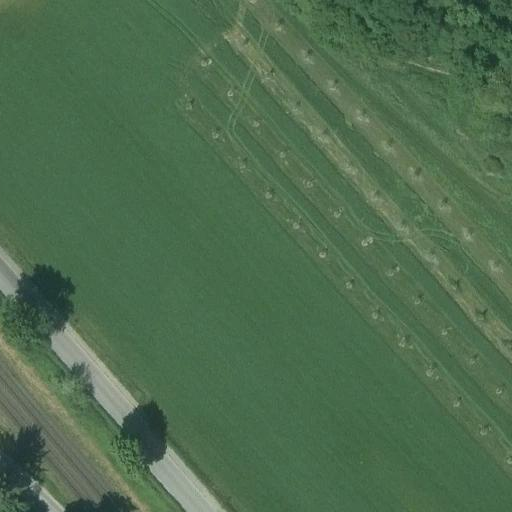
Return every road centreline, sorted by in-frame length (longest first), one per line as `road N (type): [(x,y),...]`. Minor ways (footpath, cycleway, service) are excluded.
road 1 (residential): [(207,511),(0,276)]
road 2 (track): [(294,0),(375,57),(511,101)]
